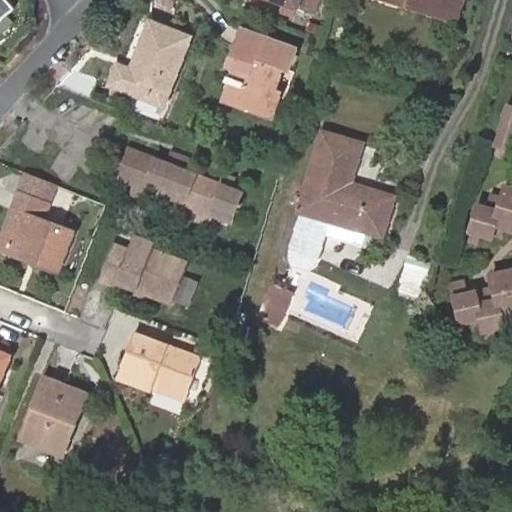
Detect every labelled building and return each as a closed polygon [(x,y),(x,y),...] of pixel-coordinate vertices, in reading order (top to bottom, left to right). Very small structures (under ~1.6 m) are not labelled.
[(0,0),(0,18),(14,6),(8,0),(0,0)] [(259,0),(295,13),(299,0),(259,0)] [(309,0),(299,0),(295,13),(304,16),(309,0)] [(430,0),(428,6),(453,14),(457,0),(430,0)] [(190,38),(150,23),(132,68),(120,63),(111,85),(163,105),(190,38)] [(290,56),(235,38),(224,74),(235,78),(232,87),(224,84),(221,91),(227,92),(222,107),(268,122),(275,101),(269,99),(277,77),(282,79),(290,56)] [(511,116),(506,115),(500,134),(498,143),(507,146),(511,147),(511,116)] [(392,197),(357,186),(356,190),(348,187),(349,183),(361,142),(322,129),(298,208),(300,209),(368,231),(380,235),(392,197)] [(507,146),(498,143),(495,153),(505,155),(507,146)] [(120,180),(135,186),(146,190),(201,212),(210,216),(231,224),(242,194),(229,189),(233,181),(225,178),(222,186),(184,171),(189,159),(175,153),(170,165),(131,150),(120,180)] [(29,175),(23,192),(52,203),(58,187),(29,175)] [(146,190),(135,186),(133,193),(143,197),(146,190)] [(511,187),(504,186),(501,197),(509,199),(511,191),(511,187)] [(511,191),(509,199),(501,197),(491,194),(487,206),(476,203),(475,205),(468,229),(477,232),(479,232),(490,235),(490,232),(493,224),(501,226),(511,228),(511,191)] [(52,203),(23,192),(17,208),(25,211),(11,249),(63,268),(76,232),(46,219),(52,203)] [(25,211),(17,208),(3,245),(11,249),(25,211)] [(368,231),(300,209),(289,250),(289,258),(291,265),(307,271),(317,266),(320,258),(327,235),(363,246),(368,231)] [(207,224),(210,216),(201,212),(198,220),(207,224)] [(499,234),(501,226),(493,224),(490,232),(499,234)] [(477,232),(468,229),(466,238),(474,241),(477,232)] [(116,245),(102,278),(120,285),(122,280),(175,301),(176,297),(191,303),(200,279),(186,273),(190,263),(156,250),(158,244),(137,235),(131,251),(116,245)] [(429,271),(406,264),(396,295),(419,303),(429,271)] [(464,292),(461,280),(448,283),(453,301),(458,322),(471,319),(480,317),(482,326),(483,331),(493,328),(504,326),(503,322),(501,313),(510,310),(511,309),(511,266),(500,269),(500,271),(503,283),(493,286),(484,287),(487,301),(478,303),(475,290),(464,292)] [(490,274),(493,286),(503,283),(500,271),(490,274)] [(268,298),(283,305),(290,290),(276,283),(268,298)] [(259,312),(276,320),(283,305),(268,298),(266,297),(259,312)] [(511,319),(510,310),(501,313),(503,322),(511,319)] [(275,322),(276,320),(259,312),(258,314),(275,322)] [(480,317),(471,319),(473,328),(482,326),(480,317)] [(495,338),(493,328),(483,331),(484,340),(495,338)] [(153,383),(186,396),(198,360),(132,336),(115,378),(150,391),(153,383)] [(0,386),(11,358),(0,353),(0,386)] [(89,397),(48,380),(24,440),(65,457),(89,397)] [(183,404),(186,396),(153,383),(150,391),(183,404)]
